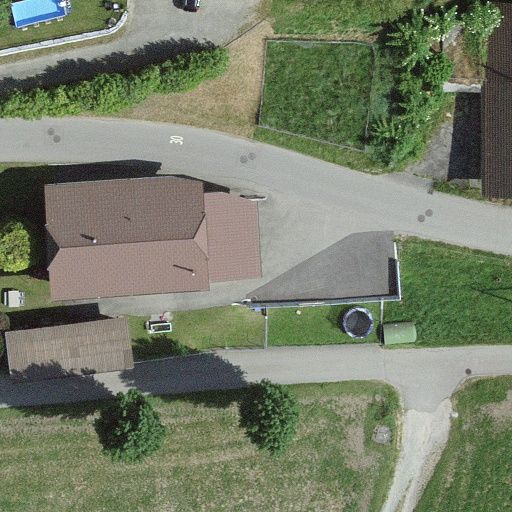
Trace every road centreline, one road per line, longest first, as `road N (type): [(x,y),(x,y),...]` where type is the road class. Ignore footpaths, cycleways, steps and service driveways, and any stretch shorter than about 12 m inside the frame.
road 1 (residential): [(511,231),(207,152),(0,140)]
road 2 (residential): [(511,364),(195,376),(0,396)]
road 3 (track): [(399,511),(462,366)]
